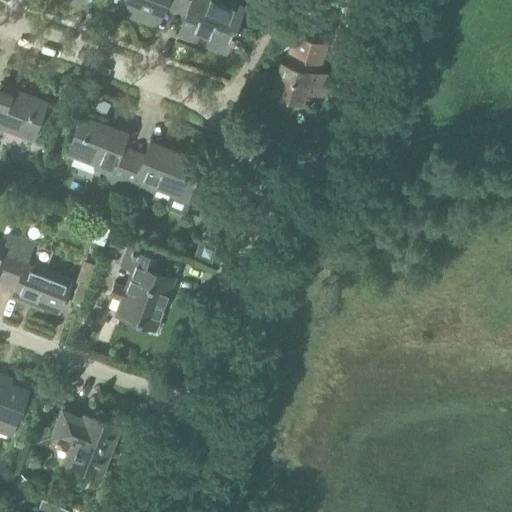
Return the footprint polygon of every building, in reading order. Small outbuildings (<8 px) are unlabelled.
[(164,3),(175,7),(177,0),(110,0),(109,4),(157,22),(164,3)] [(177,0),(175,7),(185,11),(181,24),(206,35),(205,40),(225,48),(227,41),(230,37),(231,38),(234,31),(232,31),(242,5),(229,0),(177,0)] [(295,10),(299,0),(283,0),(282,5),(295,10)] [(300,99),(303,89),(321,94),(326,73),(317,70),(325,43),(293,34),(285,61),(281,60),(272,91),(300,99)] [(0,129),(2,126),(31,137),(45,99),(0,82),(0,129)] [(106,179),(119,184),(130,156),(118,151),(126,131),(80,113),(66,152),(97,163),(96,167),(109,172),(106,179)] [(155,185),(171,191),(167,202),(169,207),(181,211),(186,209),(196,182),(192,181),(200,159),(150,140),(142,161),(130,156),(119,184),(132,189),(135,182),(154,189),(155,185)] [(116,247),(123,244),(125,237),(112,232),(108,243),(116,247)] [(0,278),(5,281),(16,253),(22,238),(9,233),(2,252),(0,251),(0,278)] [(201,236),(194,256),(211,262),(218,242),(201,236)] [(16,285),(13,291),(59,308),(70,279),(26,262),(34,242),(22,238),(16,253),(5,281),(16,285)] [(160,259),(128,247),(121,264),(133,269),(126,287),(115,282),(110,294),(122,298),(117,311),(154,325),(172,277),(155,270),(160,259)] [(80,301),(95,263),(85,260),(71,297),(80,301)] [(0,432),(10,436),(27,390),(0,380),(0,432)] [(99,473),(117,425),(93,416),(91,421),(64,411),(54,436),(81,446),(74,464),(99,473)] [(14,480),(20,486),(27,479),(21,473),(14,480)] [(36,511),(22,511),(17,510),(16,511),(67,511),(69,509),(42,499),(36,511)]
